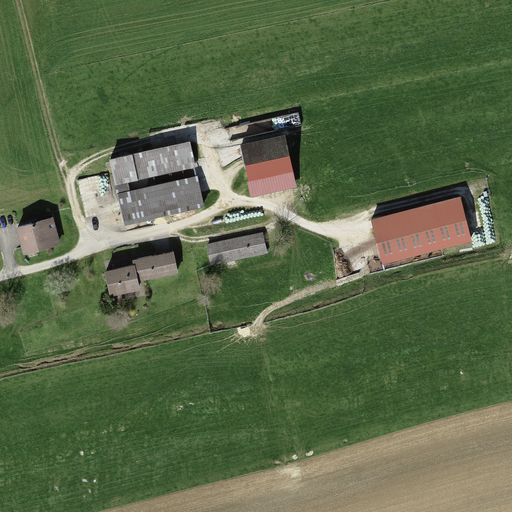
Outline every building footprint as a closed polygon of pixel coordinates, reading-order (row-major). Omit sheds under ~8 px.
[(283,135),(240,143),(250,195),(293,186),(283,135)] [(108,159),(114,184),(194,165),(188,140),(108,159)] [(195,175),(117,194),(123,223),(202,204),(195,175)] [(370,218),(380,261),(469,240),(459,197),(370,218)] [(50,217),(17,225),(23,251),(57,243),(50,217)] [(260,233),(206,243),(206,247),(208,255),(210,265),(264,255),(260,233)] [(172,252),(137,260),(141,280),(176,272),(172,252)] [(140,289),(135,266),(105,272),(110,295),(140,289)]
